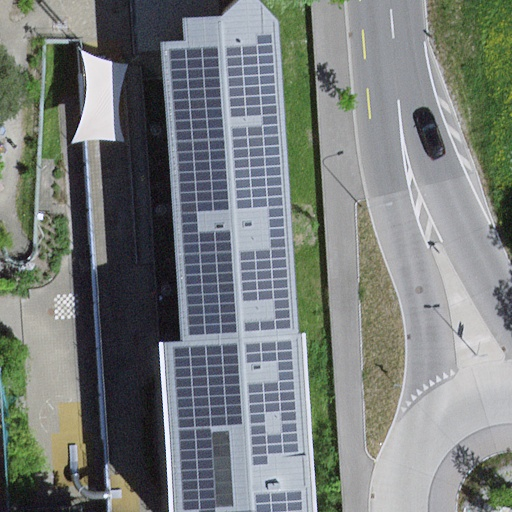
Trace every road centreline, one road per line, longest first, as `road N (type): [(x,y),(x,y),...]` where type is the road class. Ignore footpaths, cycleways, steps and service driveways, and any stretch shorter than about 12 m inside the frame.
road 1 (primary): [(385,0),(418,197),(495,395)]
road 2 (primary): [(495,395),(434,424),(412,450),(396,511)]
